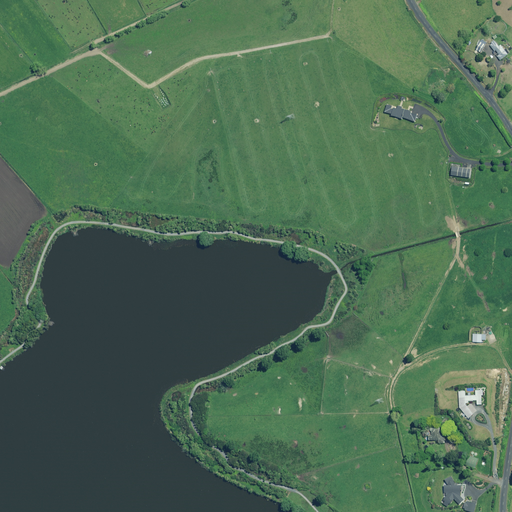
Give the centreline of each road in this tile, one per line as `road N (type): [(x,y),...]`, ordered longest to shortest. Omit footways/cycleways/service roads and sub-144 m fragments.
road 1 (track): [(0,94),(97,49),(152,90),(205,56),(334,35),(338,0)]
road 2 (unclassified): [(511,131),(411,0)]
